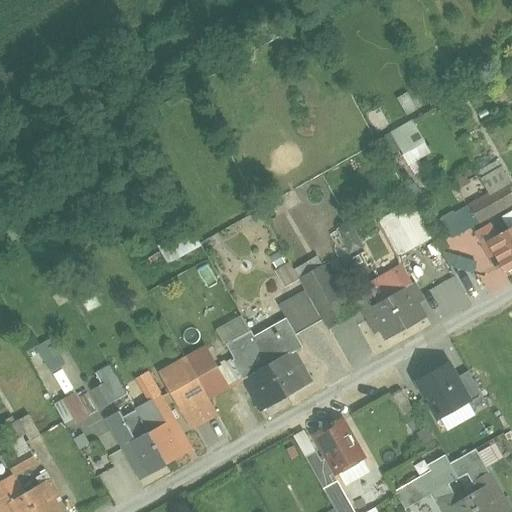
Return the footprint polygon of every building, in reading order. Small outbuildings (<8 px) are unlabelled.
[(407,119),(376,136),(386,155),(394,151),(401,164),(425,152),(407,119)] [(499,162),(478,174),(479,176),(482,181),(503,170),(499,162)] [(482,181),(479,176),(471,180),(477,192),(486,187),(482,181)] [(511,205),(511,188),(509,184),(490,195),(500,212),(511,205)] [(500,212),(490,195),(465,209),(475,226),(500,212)] [(272,203),(261,209),(266,219),(278,212),(272,203)] [(475,226),(465,209),(455,214),(465,232),(475,226)] [(416,247),(405,228),(391,236),(402,255),(416,247)] [(511,233),(510,230),(485,244),(499,269),(504,266),(508,272),(511,270),(511,233)] [(373,247),(364,252),(369,260),(378,256),(373,247)] [(391,255),(372,266),(380,280),(399,270),(391,255)] [(271,271),(281,285),(293,278),(283,263),(271,271)] [(432,290),(442,310),(464,298),(454,279),(432,290)] [(416,283),(390,297),(408,329),(428,317),(420,303),(426,300),(416,283)] [(390,297),(380,303),(373,291),(357,300),(374,330),(380,327),(387,340),(408,329),(390,297)] [(319,322),(303,294),(289,302),(305,330),(319,322)] [(353,316),(343,298),(333,304),(343,322),(353,316)] [(343,322),(333,304),(322,310),(332,328),(343,322)] [(287,318),(254,337),(288,396),(314,382),(296,351),(304,347),(287,318)] [(254,337),(251,331),(227,345),(235,359),(233,360),(261,412),(288,396),(254,337)] [(35,345),(42,360),(54,355),(47,340),(35,345)] [(417,381),(438,418),(468,401),(469,400),(456,378),(448,364),(417,381)] [(128,394),(112,365),(97,374),(103,384),(95,389),(105,407),(128,394)] [(468,371),(456,378),(469,400),(468,401),(473,410),(486,402),(468,371)] [(198,401),(185,377),(173,384),(186,408),(198,401)] [(138,411),(125,418),(122,412),(108,420),(142,480),(168,465),(151,433),(138,411)] [(42,435),(30,414),(20,420),(32,441),(42,435)] [(24,436),(13,418),(0,425),(0,446),(1,449),(24,436)] [(176,419),(151,433),(168,465),(194,450),(176,419)] [(343,420),(316,435),(329,457),(323,461),(331,475),(338,472),(338,473),(364,458),(356,444),(357,441),(354,435),(351,434),(343,420)] [(462,435),(442,447),(446,454),(447,456),(468,445),(462,435)] [(39,463),(27,442),(17,448),(21,455),(8,462),(16,476),(39,463)] [(468,445),(447,456),(460,479),(481,467),(468,445)] [(3,451),(0,452),(0,466),(8,462),(3,451)] [(323,461),(317,451),(307,457),(325,488),(335,482),(331,475),(323,461)] [(446,454),(429,464),(433,470),(407,485),(417,503),(434,493),(444,511),(479,511),(470,496),(467,491),(456,497),(450,485),(460,479),(447,456),(446,454)] [(0,466),(0,485),(16,476),(8,462),(0,466)] [(49,473),(39,479),(42,485),(52,479),(49,473)] [(491,474),(475,483),(480,490),(495,482),(491,474)] [(42,485),(26,493),(37,511),(64,511),(57,500),(62,497),(52,479),(42,485)] [(505,500),(495,482),(480,490),(470,496),(479,511),(505,511),(500,503),(505,500)] [(407,485),(396,490),(407,509),(417,503),(407,485)] [(8,490),(0,494),(0,507),(0,508),(14,500),(8,490)] [(14,500),(0,508),(2,511),(37,511),(26,493),(14,500)]
